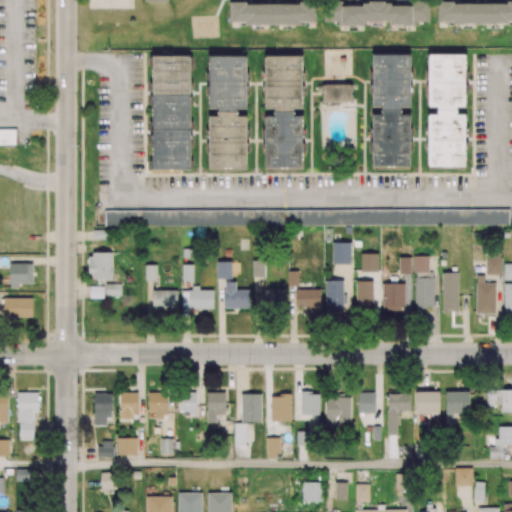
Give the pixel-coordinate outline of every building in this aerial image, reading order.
[(332,241),(332,263),(350,263),(350,241),(332,241)] [(412,255),(412,271),(428,271),(428,255),(412,255)] [(398,256),(399,272),(410,272),(410,256),(398,256)] [(231,261),(216,261),(217,278),(231,277),(231,261)] [(145,264),(145,279),(156,279),(156,264),(145,264)] [(298,270),(287,270),(288,285),(298,285),(298,270)] [(433,276),(415,276),(415,308),(425,308),(425,306),(433,305),(433,276)]
